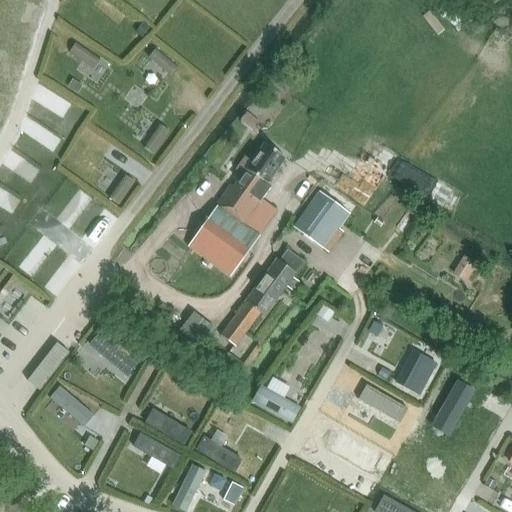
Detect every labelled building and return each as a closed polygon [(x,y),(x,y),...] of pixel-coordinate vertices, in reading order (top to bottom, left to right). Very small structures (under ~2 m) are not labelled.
[(93,68),(99,60),(75,43),(69,52),(93,68)] [(170,76),(176,69),(155,50),(149,58),(170,76)] [(73,79),(67,87),(78,94),(83,86),(73,79)] [(239,122),(254,132),(260,123),(246,113),(239,122)] [(152,154),(168,131),(160,126),(144,148),(152,154)] [(266,184),(284,158),(264,145),(234,188),(231,186),(216,209),(217,209),(208,223),(209,225),(193,249),(231,275),(275,210),(261,201),(270,187),(266,184)] [(125,176),(109,199),(118,205),(134,182),(125,176)] [(338,230),(349,215),(319,193),(293,228),(322,250),(337,229),(338,230)] [(279,264),(295,275),(302,264),(286,254),(279,264)] [(470,285),(481,266),(465,258),(455,276),(470,285)] [(295,275),(279,264),(276,261),(245,304),(220,338),(235,348),(259,314),(264,317),(295,275)] [(327,323),(334,314),(323,306),(316,316),(327,323)] [(196,314),(181,332),(204,350),(219,332),(196,314)] [(381,329),(374,324),(369,333),(376,337),(381,329)] [(89,346),(127,378),(140,363),(102,331),(89,346)] [(418,397),(436,364),(414,352),(396,385),(418,397)] [(448,431),(453,430),(475,392),(458,382),(436,421),(438,425),(448,431)] [(299,408),(259,386),(250,402),(290,424),(299,408)] [(94,416),(60,388),(50,399),(84,428),(94,416)] [(152,410),(144,423),(184,446),(192,433),(152,410)] [(172,470),(179,456),(140,434),(132,447),(172,470)] [(243,460),(221,448),(211,441),(203,437),(195,450),(234,474),(243,460)] [(415,441),(392,481),(406,489),(429,449),(415,441)] [(367,499),(389,457),(374,449),(352,491),(367,499)] [(192,466),(173,505),(186,511),(205,472),(192,466)] [(233,485),(224,502),(234,508),(243,491),(233,485)]
